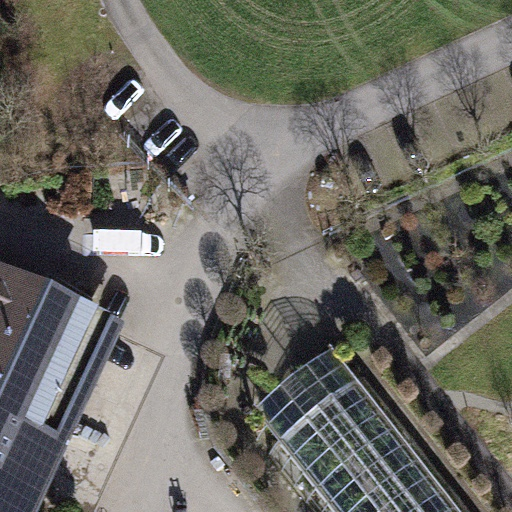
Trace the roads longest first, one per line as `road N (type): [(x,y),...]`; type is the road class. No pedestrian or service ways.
road 1 (track): [(123,0),(177,83),(238,130),(327,126),(511,42)]
road 2 (unknown): [(238,130),(185,306),(175,458)]
